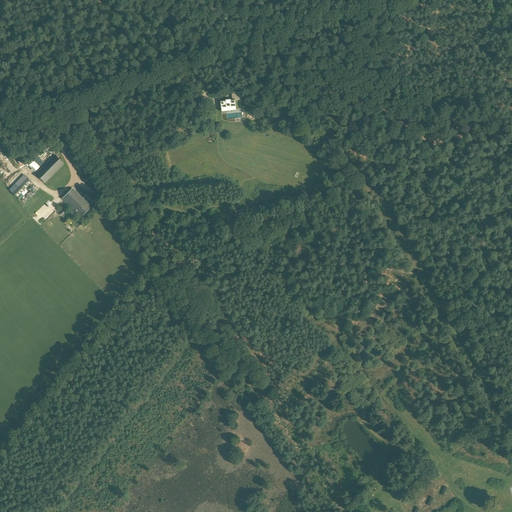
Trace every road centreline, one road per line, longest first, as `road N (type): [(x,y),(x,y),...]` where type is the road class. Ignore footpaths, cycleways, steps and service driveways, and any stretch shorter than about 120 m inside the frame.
road 1 (track): [(55,111),(86,167),(330,511)]
road 2 (track): [(511,292),(124,219)]
road 3 (track): [(216,56),(55,111)]
road 4 (track): [(381,0),(221,54)]
